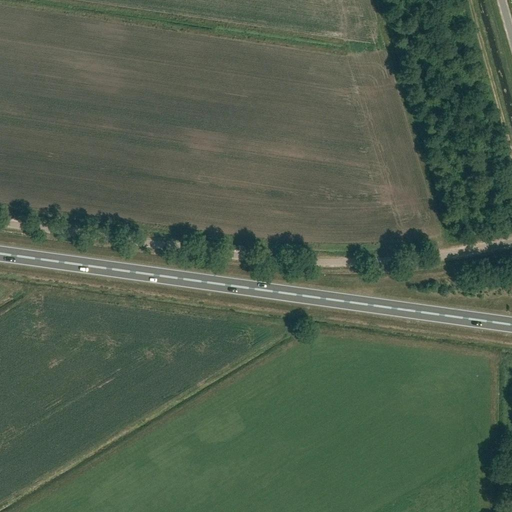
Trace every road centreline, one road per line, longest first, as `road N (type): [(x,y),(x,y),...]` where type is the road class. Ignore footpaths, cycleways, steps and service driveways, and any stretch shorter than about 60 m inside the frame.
road 1 (trunk): [(511,325),(0,253)]
road 2 (unclassified): [(511,242),(335,266),(0,222)]
